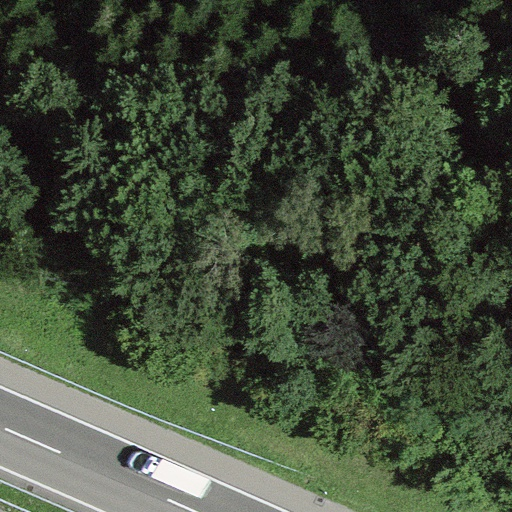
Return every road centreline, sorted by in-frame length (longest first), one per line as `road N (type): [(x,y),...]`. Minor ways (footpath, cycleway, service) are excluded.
road 1 (motorway): [(195,511),(0,426)]
road 2 (track): [(382,0),(511,133)]
